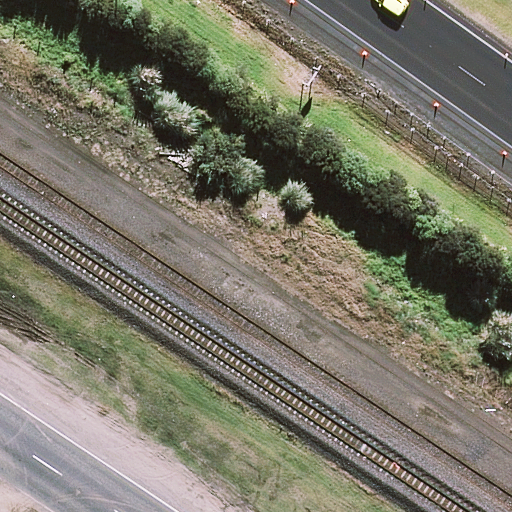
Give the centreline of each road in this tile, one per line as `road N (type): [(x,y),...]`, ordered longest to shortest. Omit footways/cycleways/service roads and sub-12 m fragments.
road 1 (motorway): [(511,113),(351,0)]
road 2 (tertiary): [(118,511),(0,434)]
